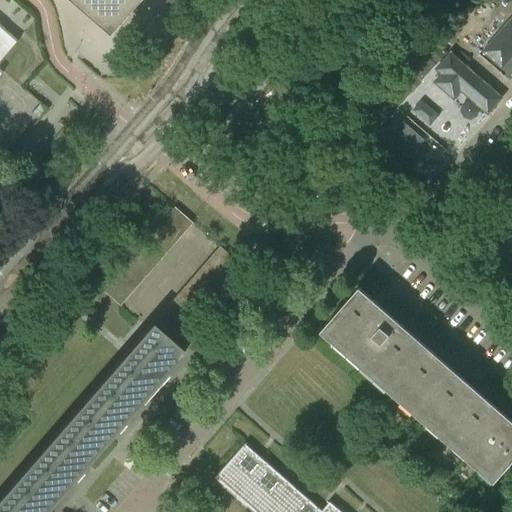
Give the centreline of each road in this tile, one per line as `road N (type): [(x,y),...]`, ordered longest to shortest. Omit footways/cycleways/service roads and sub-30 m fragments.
road 1 (residential): [(138,497),(380,222)]
road 2 (residential): [(380,222),(246,101),(208,77)]
road 3 (tertiary): [(77,207),(147,156),(208,77)]
road 4 (tertiary): [(189,66),(77,207)]
road 5 (residential): [(397,236),(507,106)]
road 6 (residential): [(511,335),(397,236)]
